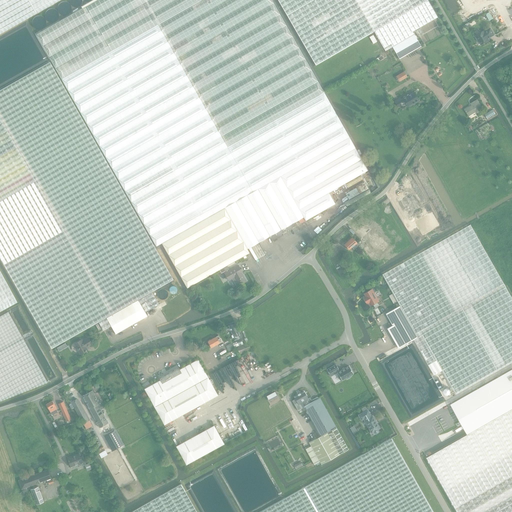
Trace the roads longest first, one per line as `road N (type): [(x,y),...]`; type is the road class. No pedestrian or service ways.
road 1 (unclassified): [(0,409),(147,339),(235,310),(307,256)]
road 2 (unclassified): [(307,256),(448,511)]
road 3 (unclassified): [(307,256),(388,188),(464,85),(511,52)]
